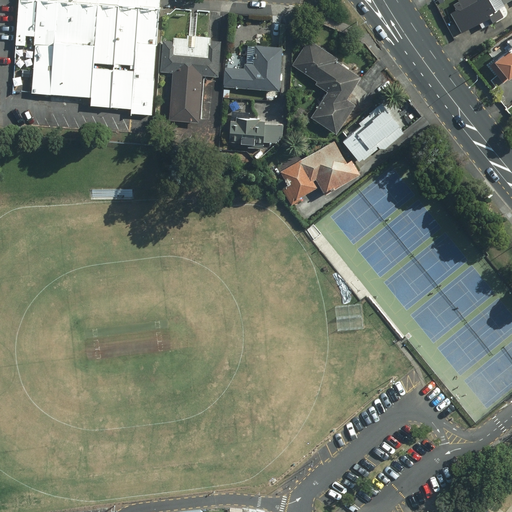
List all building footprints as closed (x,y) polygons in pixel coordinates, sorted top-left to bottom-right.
[(95,93),(102,3),(61,0),(20,0),(17,44),(26,45),(27,35),(37,36),(33,91),(94,96),(95,93)] [(473,0),(452,12),(463,30),(491,14),(489,11),(508,0),(473,0)] [(133,111),(154,113),(162,8),(102,3),(95,93),(94,104),(134,108),(133,111)] [(174,39),(164,38),(161,71),(173,72),(170,119),(202,122),(205,75),(220,76),(222,40),(213,39),(214,36),(194,34),(189,34),(188,37),(174,36),(174,39)] [(343,58),(309,38),(293,65),(317,79),(316,82),(327,89),(311,116),(341,133),(358,104),(349,99),(362,77),(339,64),(343,58)] [(511,46),(490,64),(503,82),(511,75),(511,46)] [(247,67),(226,66),(224,85),(283,89),(285,48),(263,47),(263,55),(256,54),(255,63),(248,62),(247,67)] [(403,122),(384,102),(344,139),(363,159),(403,122)] [(252,103),(233,104),(232,141),(282,142),(282,107),(262,107),(262,117),(252,117),(252,103)] [(351,161),(335,137),(283,171),(289,181),(281,186),(292,202),(320,184),(328,195),(364,171),(355,158),(351,161)]
